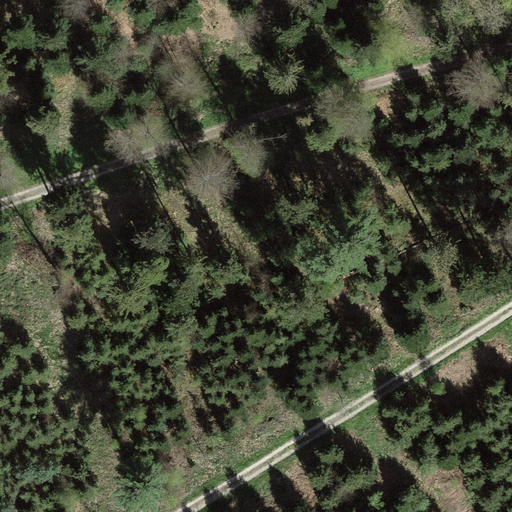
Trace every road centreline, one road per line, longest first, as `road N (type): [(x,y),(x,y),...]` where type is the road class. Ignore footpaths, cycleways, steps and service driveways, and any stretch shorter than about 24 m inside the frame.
road 1 (track): [(0,200),(511,33)]
road 2 (track): [(511,313),(179,511)]
